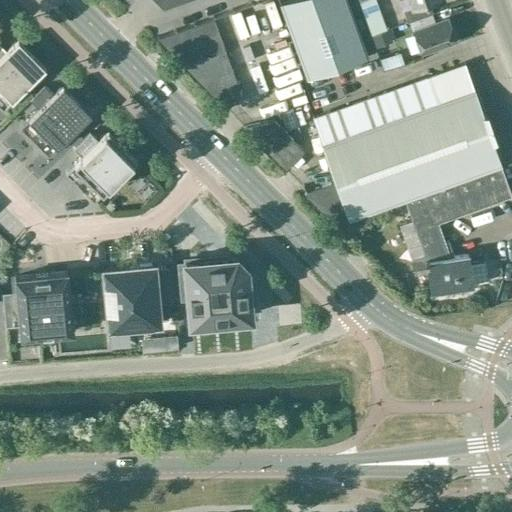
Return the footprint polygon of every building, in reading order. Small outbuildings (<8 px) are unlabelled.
[(348,0),(286,0),(279,3),(306,77),(368,55),(348,0)] [(371,0),(358,0),(362,11),(374,7),(371,0)] [(408,0),(411,6),(406,8),(409,19),(410,19),(432,11),(428,0),(429,0),(408,0)] [(432,11),(410,19),(414,29),(422,52),(456,40),(448,17),(436,21),(432,11)] [(155,36),(226,109),(241,94),(213,17),(159,37),(158,35),(155,36)] [(396,33),(394,22),(379,26),(381,36),(396,33)] [(0,40),(0,105),(3,108),(45,66),(17,37),(7,48),(0,40)] [(319,113),(313,115),(336,179),(349,217),(389,202),(404,197),(412,219),(414,228),(436,220),(510,193),(490,136),(493,135),(485,113),(482,114),(463,60),(319,113)] [(63,82),(60,85),(53,93),(44,84),(33,95),(41,104),(20,125),(48,154),(91,111),(63,82)] [(245,124),(243,125),(285,168),(304,149),(274,118),(245,124)] [(111,127),(98,139),(89,130),(72,147),(81,156),(65,171),(93,200),(139,155),(111,127)] [(306,189),(304,192),(333,223),(349,217),(336,179),(306,189)] [(424,253),(412,257),(412,258),(414,268),(427,266),(430,289),(488,281),(485,262),(469,264),(468,253),(453,255),(448,241),(444,242),(436,220),(414,228),(424,253)] [(224,256),(230,315),(249,313),(245,265),(235,255),(224,256)] [(224,256),(205,257),(210,317),(230,315),(224,256)] [(185,259),(185,261),(186,273),(187,286),(188,298),(190,319),(210,317),(205,257),(185,259)] [(178,274),(186,273),(185,261),(177,261),(178,274)] [(154,262),(102,267),(108,327),(160,322),(158,301),(170,300),(167,266),(154,267),(154,262)] [(16,289),(1,291),(5,324),(19,323),(21,335),(72,330),(67,270),(15,275),(16,289)] [(186,273),(178,274),(179,286),(187,286),(186,273)] [(180,299),(188,298),(187,286),(179,286),(180,299)]
